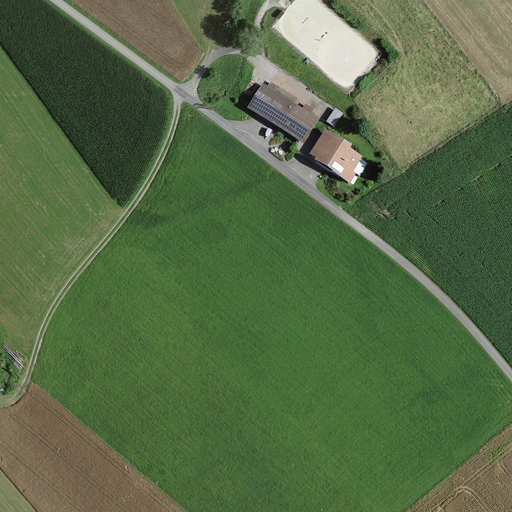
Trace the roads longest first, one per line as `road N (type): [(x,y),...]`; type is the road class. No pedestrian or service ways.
road 1 (unclassified): [(56,0),(412,269),(511,377)]
road 2 (track): [(24,388),(50,312),(160,163),(179,93)]
